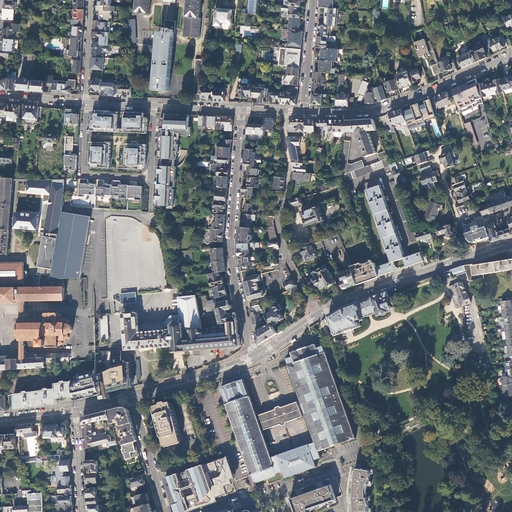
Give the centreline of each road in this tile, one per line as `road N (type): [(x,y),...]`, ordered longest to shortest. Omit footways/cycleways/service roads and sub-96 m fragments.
road 1 (residential): [(255,356),(230,239),(241,109)]
road 2 (residential): [(511,56),(380,110),(303,112)]
road 3 (residential): [(318,314),(278,226),(289,183),(285,111)]
road 4 (residential): [(86,102),(82,163),(93,174),(151,174),(154,105)]
road 5 (secondary): [(318,314),(470,256)]
road 6 (secondary): [(134,395),(255,356)]
road 7 (residential): [(134,395),(166,511)]
